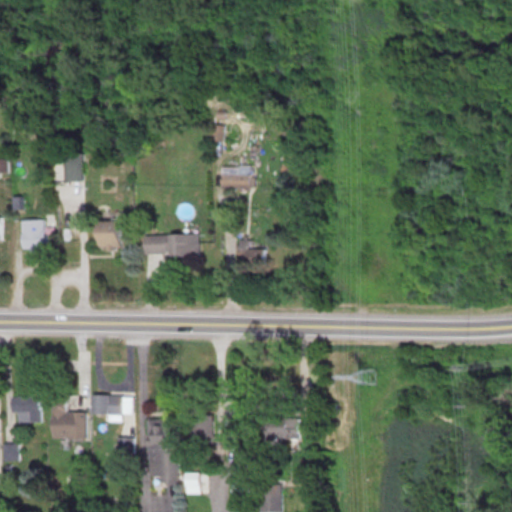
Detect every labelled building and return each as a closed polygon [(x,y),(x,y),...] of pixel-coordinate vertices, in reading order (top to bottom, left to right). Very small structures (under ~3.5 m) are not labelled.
[(67,154),(86,154),(85,182),(67,181),(67,154)] [(223,187),(253,187),(253,166),(223,166),(223,187)] [(24,221),(46,220),(47,248),(25,249),(24,221)] [(101,221),(122,220),(124,248),(102,249),(101,221)] [(148,237),(201,234),(202,256),(174,257),(174,253),(148,254),(148,237)] [(267,263),(267,248),(254,248),(254,239),(241,239),(241,263),(267,263)] [(95,395),(125,395),(125,415),(95,415),(95,395)] [(15,397),(43,396),(43,423),(21,423),(21,413),(15,413),(15,397)] [(56,399),(56,439),(89,439),(89,412),(82,412),(69,413),(69,399),(56,399)] [(191,421),(192,447),(224,446),(224,436),(216,436),(216,415),(199,416),(199,421),(191,421)] [(150,420),(152,477),(162,477),(162,483),(181,482),(180,452),(171,453),(170,448),(180,448),(179,424),(171,424),(171,420),(150,420)] [(301,420),(273,420),(273,438),(301,439),(301,420)] [(120,438),(128,438),(136,438),(136,454),(120,453),(120,438)] [(5,444),(20,444),(20,463),(6,463),(5,444)] [(188,493),(202,493),(202,472),(188,472),(188,493)] [(233,502),(251,502),(251,473),(233,473),(233,502)] [(262,511),(282,511),(283,482),(263,481),(262,511)]
